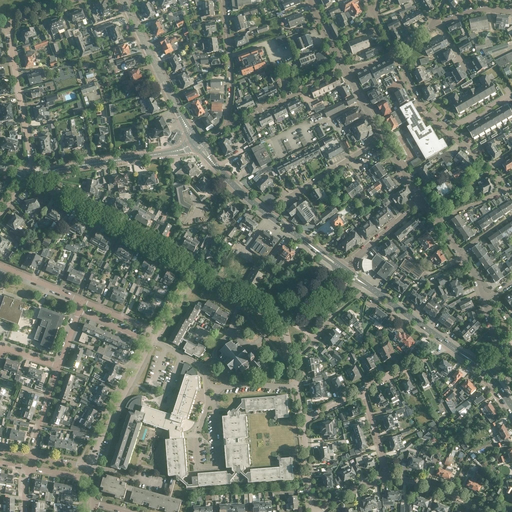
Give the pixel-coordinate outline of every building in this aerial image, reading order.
[(159,0),(162,7),(163,10),(166,9),(165,6),(169,5),(167,0),(159,0)] [(239,8),(243,7),(243,6),(265,4),(264,0),(231,0),(233,11),(238,10),(239,10),(239,8)] [(282,4),(285,10),(300,4),(298,0),(285,0),(283,1),(283,0),(277,0),(279,5),(282,4)] [(349,10),(357,5),(360,3),(358,0),(348,0),(347,1),(346,0),(337,0),(340,5),(344,13),(349,10)] [(420,0),(428,12),(434,8),(429,0),(420,0)] [(103,1),(92,6),(93,9),(94,9),(94,10),(96,9),(96,8),(96,7),(98,6),(100,10),(107,6),(105,1),(103,2),(103,1)] [(152,8),(151,5),(153,5),(155,4),(153,1),(151,2),(150,3),(150,2),(142,6),(143,9),(143,10),(144,11),(145,12),(152,8)] [(349,10),(350,12),(351,11),(354,17),(361,12),(361,11),(362,11),(362,10),(361,8),(360,7),(359,8),(357,5),(349,10)] [(96,15),(101,13),(102,16),(111,12),(108,6),(107,6),(100,10),(95,12),(96,15)] [(328,11),(331,17),(340,13),(337,7),(328,11)] [(160,12),(159,9),(154,12),(152,8),(145,12),(145,13),(145,14),(145,15),(146,15),(148,18),(156,14),(157,13),(157,14),(160,12)] [(243,13),(245,17),(251,14),(252,16),(258,13),(256,8),(243,13)] [(85,27),(83,24),(82,21),(86,19),(82,10),(81,10),(79,11),(78,12),(76,13),(81,25),(81,26),(82,28),(85,27)] [(418,20),(424,17),(420,10),(414,13),(418,20)] [(173,17),(178,18),(181,19),(185,20),(182,11),(172,14),(173,17)] [(73,22),(76,20),(76,21),(78,21),(78,22),(77,22),(78,26),(81,25),(76,13),(75,13),(74,13),(73,13),(71,13),(71,14),(70,14),(73,22)] [(290,28),(297,25),(299,25),(300,27),(307,25),(306,23),(305,23),(301,13),(283,20),(285,26),(289,24),(290,28)] [(348,21),(344,13),(336,17),(340,25),(341,24),(343,28),(348,25),(346,22),(348,21)] [(408,17),(411,24),(418,20),(414,13),(408,17)] [(394,22),(387,25),(390,32),(390,31),(390,32),(390,33),(391,34),(392,34),(392,35),(397,32),(397,31),(398,31),(396,28),(401,26),(398,20),(397,20),(394,14),(390,16),(391,18),(394,22)] [(408,17),(404,19),(401,15),(399,17),(401,21),(405,28),(411,24),(408,17)] [(505,24),(511,25),(511,18),(511,17),(511,16),(509,16),(508,16),(503,16),(501,30),(504,30),(504,27),(505,27),(505,24)] [(247,22),(246,20),(245,20),(244,17),(234,19),(235,26),(244,23),(247,22)] [(469,21),(471,32),(489,28),(486,17),(469,21)] [(64,26),(64,25),(64,23),(62,23),(61,18),(58,19),(57,19),(55,19),(55,20),(54,20),(58,31),(65,29),(64,26)] [(164,20),(162,18),(151,24),(152,26),(153,28),(154,29),(163,25),(161,21),(164,20)] [(178,18),(174,20),(176,23),(178,28),(185,25),(183,20),(182,20),(181,19),(178,18)] [(59,32),(58,31),(54,20),(54,21),(53,20),(51,21),(51,22),(48,23),(53,35),(56,34),(56,33),(59,32)] [(458,20),(447,26),(450,32),(458,29),(461,35),(465,33),(458,20)] [(205,24),(202,25),(202,29),(206,28),(207,33),(207,37),(212,36),(211,32),(212,32),(213,32),(214,32),(215,31),(216,31),(215,22),(205,24)] [(250,27),(249,22),(247,22),(244,23),(235,26),(237,32),(246,29),(245,29),(248,28),(250,27)] [(103,25),(97,27),(99,31),(105,29),(106,34),(108,37),(120,33),(120,32),(120,31),(120,30),(119,29),(118,27),(111,29),(110,27),(112,26),(111,24),(104,26),(103,25)] [(167,27),(165,29),(163,25),(154,29),(154,30),(155,31),(155,32),(156,33),(155,33),(157,35),(168,30),(167,27)] [(329,27),(332,32),(335,39),(339,37),(333,25),(329,27)] [(37,39),(33,28),(28,30),(30,37),(32,36),(34,40),(37,39)] [(27,38),(30,37),(28,30),(22,32),(23,36),(22,36),(26,44),(27,44),(28,47),(33,45),(32,42),(30,43),(29,43),(27,38)] [(82,57),(95,53),(100,51),(99,46),(90,49),(85,48),(82,38),(81,38),(78,30),(72,32),(82,57)] [(399,42),(401,40),(397,32),(392,35),(394,39),(396,42),(397,42),(399,41),(399,42)] [(473,45),(478,42),(474,32),(469,35),(473,45)] [(485,43),(475,44),(475,50),(476,49),(486,48),(492,47),(489,32),(483,33),(485,43)] [(113,36),(110,37),(113,43),(123,39),(122,36),(122,35),(121,34),(120,33),(113,36)] [(303,38),(307,48),(313,46),(312,42),(311,39),(309,35),(303,38)] [(237,46),(237,47),(245,44),(246,46),(251,45),(247,36),(235,41),(236,44),(235,44),(236,46),(237,46)] [(348,43),(353,54),(360,51),(366,48),(370,46),(366,36),(348,43)] [(444,36),(431,42),(422,47),(428,57),(449,45),(444,36)] [(167,38),(160,42),(162,46),(163,48),(170,45),(174,42),(177,41),(176,40),(175,37),(169,40),(168,38),(167,38)] [(305,49),(307,48),(303,38),(301,38),(296,41),(298,46),(299,45),(301,50),(305,49)] [(48,40),(34,45),(35,49),(41,47),(42,48),(49,45),(48,40)] [(461,53),(471,47),(468,41),(461,45),(457,47),(461,53)] [(51,46),(54,54),(59,52),(57,44),(51,46)] [(127,45),(126,46),(126,45),(113,49),(114,54),(128,50),(128,49),(128,48),(128,47),(127,46),(127,45)] [(163,48),(164,50),(166,54),(173,51),(170,45),(163,48)] [(367,59),(374,56),(373,52),(382,48),(381,45),(371,49),(371,51),(365,54),(367,59)] [(263,61),(262,61),(260,55),(263,54),(261,48),(250,52),(250,53),(249,53),(248,52),(238,56),(238,58),(237,59),(238,62),(240,62),(240,63),(241,62),(243,68),(240,69),(243,76),(246,75),(253,72),(253,71),(255,70),(255,71),(266,67),(265,66),(267,65),(265,61),(264,62),(263,61)] [(129,51),(129,50),(128,50),(114,54),(116,59),(117,59),(129,55),(129,54),(130,54),(129,53),(130,52),(129,51)] [(442,64),(454,58),(450,51),(441,56),(440,54),(437,56),(438,58),(439,58),(442,64)] [(35,60),(34,52),(28,53),(28,55),(24,56),(25,62),(32,60),(35,60)] [(328,63),(327,59),(328,58),(327,55),(325,56),(324,52),(321,53),(320,52),(315,54),(314,53),(298,60),(300,65),(309,61),(310,64),(313,63),(315,67),(318,66),(319,69),(324,68),(323,65),(328,63)] [(511,52),(494,61),(500,68),(511,61),(511,52)] [(474,67),(491,58),(489,54),(482,58),(481,56),(471,62),(474,67)] [(179,55),(169,59),(170,61),(169,62),(170,62),(170,63),(170,65),(171,65),(171,66),(179,62),(181,61),(180,58),(179,55)] [(196,56),(198,61),(201,61),(201,64),(209,63),(208,61),(211,61),(212,65),(220,64),(219,57),(208,58),(208,55),(196,56)] [(121,60),(116,61),(118,65),(122,63),(123,65),(122,65),(121,67),(122,69),(124,71),(127,70),(127,69),(136,66),(134,59),(127,61),(126,58),(121,60)] [(477,72),(487,67),(486,65),(492,61),(491,58),(474,67),(477,72)] [(395,70),(390,60),(385,63),(390,73),(395,70)] [(183,64),(181,61),(179,62),(171,66),(172,66),(172,67),(172,69),(173,69),(174,70),(175,72),(185,67),(183,64)] [(381,65),(380,65),(385,74),(385,75),(390,73),(385,63),(381,65)] [(385,74),(380,65),(376,68),(380,77),(380,76),(385,74)] [(429,73),(432,71),(433,71),(432,68),(426,71),(425,69),(423,68),(421,69),(420,67),(415,69),(416,72),(414,73),(414,74),(414,76),(415,76),(416,78),(429,73)] [(380,77),(376,68),(371,70),(372,74),(376,80),(381,78),(380,76),(380,77)] [(464,73),(461,68),(451,73),(452,75),(446,79),(447,82),(464,73)] [(36,74),(28,76),(30,85),(42,81),(40,76),(42,76),(42,77),(45,76),(43,69),(35,71),(36,74)] [(131,79),(132,79),(134,79),(135,82),(137,81),(136,79),(142,78),(141,77),(142,76),(142,74),(141,74),(140,73),(139,69),(128,72),(129,74),(126,74),(127,77),(130,76),(131,79)] [(366,81),(367,81),(371,79),(375,86),(378,84),(376,80),(372,74),(370,75),(367,70),(362,72),(366,81)] [(432,71),(429,73),(416,78),(417,81),(418,83),(419,83),(419,84),(426,80),(425,77),(433,74),(432,71)] [(190,78),(188,75),(189,75),(188,72),(178,77),(178,79),(178,80),(178,81),(179,82),(180,82),(180,83),(190,78)] [(357,75),(362,85),(367,82),(367,81),(366,81),(362,72),(357,75)] [(467,78),(464,73),(447,82),(449,85),(456,81),(457,83),(467,78)] [(479,79),(483,86),(475,91),(474,89),(467,93),(468,95),(459,100),(456,94),(449,98),(452,103),(450,104),(451,105),(453,108),(454,107),(458,114),(496,92),(491,82),(490,82),(486,75),(479,79)] [(329,81),(333,89),(341,85),(344,83),(341,76),(339,77),(329,81)] [(192,81),(191,81),(190,78),(180,83),(180,84),(181,86),(182,86),(182,87),(183,89),(194,84),(192,81)] [(495,87),(505,84),(503,78),(493,82),(495,87)] [(128,80),(122,83),(122,85),(124,85),(128,84),(129,86),(126,87),(127,91),(130,90),(131,90),(132,90),(134,90),(134,89),(135,88),(134,85),(138,83),(137,81),(135,82),(134,79),(132,79),(131,79),(131,80),(128,81),(128,80)] [(210,80),(207,80),(207,91),(211,91),(211,89),(210,89),(210,88),(221,88),(221,80),(210,80)] [(327,92),(333,89),(329,81),(323,84),(327,92)] [(94,83),(80,87),(82,95),(96,90),(99,89),(97,82),(94,83)] [(195,90),(191,92),(185,95),(186,97),(187,100),(188,100),(189,101),(200,96),(198,92),(197,90),(203,87),(203,82),(198,85),(193,87),(195,90)] [(314,98),(327,92),(323,84),(310,90),(314,98)] [(372,87),(374,90),(367,94),(370,99),(380,93),(378,88),(379,87),(379,86),(378,84),(375,86),(372,87)] [(278,94),(274,87),(273,85),(268,87),(272,97),(278,94)] [(429,86),(422,89),(422,90),(422,91),(422,92),(423,93),(425,95),(437,89),(440,87),(439,85),(436,86),(430,89),(429,86)] [(333,93),(334,94),(335,96),(331,98),(332,101),(335,99),(335,98),(339,96),(340,97),(342,96),(343,99),(351,96),(348,90),(349,90),(347,86),(333,93)] [(445,94),(451,91),(449,86),(442,90),(445,94)] [(263,89),(264,92),(267,99),(272,97),(268,87),(263,89)] [(43,92),(43,89),(35,90),(35,91),(31,92),(31,94),(31,97),(32,97),(32,98),(41,97),(40,93),(43,92)] [(433,94),(439,91),(437,89),(425,95),(426,98),(426,99),(426,100),(427,100),(428,101),(435,97),(433,94)] [(260,103),(267,99),(264,92),(263,92),(262,90),(255,93),(260,103)] [(393,95),(396,100),(407,95),(404,90),(393,95)] [(380,93),(370,99),(373,104),(378,101),(380,104),(386,101),(384,98),(383,98),(380,93)] [(214,100),(214,102),(224,103),(224,99),(220,99),(220,98),(221,96),(220,96),(221,95),(211,94),(210,100),(214,100)] [(250,96),(249,96),(248,96),(248,95),(245,97),(245,98),(244,98),(245,101),(248,108),(254,105),(250,96)] [(407,96),(407,95),(396,100),(399,106),(397,107),(398,109),(399,109),(404,106),(403,104),(409,100),(409,99),(408,95),(407,96)] [(144,109),(145,109),(152,105),(151,103),(155,101),(154,101),(153,99),(153,97),(152,97),(152,96),(140,102),(143,107),(144,109)] [(345,108),(356,103),(353,96),(342,101),(345,108)] [(300,111),(299,109),(302,107),(298,99),(292,102),(297,112),(300,111)] [(145,109),(144,109),(146,112),(148,110),(148,109),(149,108),(152,114),(159,111),(159,110),(158,108),(157,108),(157,106),(157,105),(157,104),(156,102),(155,101),(151,103),(152,105),(145,109)] [(198,101),(191,105),(193,107),(192,107),(193,108),(193,109),(193,110),(194,110),(195,111),(202,107),(199,103),(201,102),(200,101),(198,102),(198,101)] [(325,115),(327,118),(345,109),(345,108),(342,101),(323,111),(325,115)] [(380,111),(381,111),(389,106),(388,106),(386,101),(380,104),(377,105),(380,111)] [(48,103),(45,104),(45,105),(44,105),(44,106),(43,106),(42,106),(39,106),(39,107),(34,108),(35,111),(34,111),(35,113),(35,114),(49,112),(48,108),(48,106),(50,106),(49,102),(48,103)] [(291,113),(293,111),(295,114),(297,112),(292,102),(287,105),(291,113)] [(325,108),(323,104),(320,105),(318,102),(312,105),(316,113),(325,108)] [(409,126),(421,119),(422,119),(416,111),(411,102),(404,106),(399,109),(398,109),(390,114),(390,115),(384,119),(384,120),(384,121),(385,122),(386,123),(387,122),(391,130),(396,128),(397,128),(399,127),(398,126),(399,126),(398,126),(406,121),(409,126)] [(212,108),(212,111),(222,112),(222,103),(212,103),(212,108)] [(314,110),(310,103),(305,105),(308,113),(314,110)] [(10,112),(10,111),(11,110),(10,108),(9,104),(2,106),(1,105),(0,105),(0,109),(0,110),(1,113),(10,112)] [(390,104),(388,106),(389,106),(381,111),(382,113),(383,116),(384,115),(384,116),(391,112),(389,109),(391,108),(392,107),(390,104)] [(284,116),(288,114),(284,106),(278,109),(282,117),(283,119),(285,118),(284,116)] [(502,109),(507,118),(511,115),(511,113),(507,106),(502,109)] [(202,107),(195,111),(195,112),(195,114),(196,114),(197,115),(197,114),(198,117),(204,113),(205,115),(212,111),(212,108),(208,111),(207,109),(205,110),(203,111),(202,107)] [(359,107),(354,110),(355,110),(346,114),(345,114),(336,119),(340,128),(343,127),(342,123),(343,122),(345,126),(354,121),(355,122),(356,120),(360,118),(360,117),(364,115),(361,111),(359,107)] [(276,120),(282,117),(278,109),(272,112),(276,120)] [(496,112),(501,122),(507,118),(502,109),(496,112)] [(205,119),(201,122),(205,129),(212,125),(210,122),(213,120),(217,118),(216,117),(217,116),(215,113),(214,114),(212,111),(205,115),(203,116),(205,119)] [(5,121),(9,120),(9,121),(12,120),(12,119),(11,115),(12,115),(11,113),(10,112),(1,113),(2,117),(0,118),(1,119),(0,119),(0,122),(5,121)] [(50,115),(49,112),(35,114),(35,115),(35,116),(35,118),(36,118),(37,121),(42,120),(42,121),(45,120),(45,119),(46,119),(46,120),(47,120),(48,121),(51,120),(50,115)] [(501,122),(496,112),(490,116),(495,125),(501,122)] [(147,113),(139,117),(142,123),(150,119),(147,113)] [(267,124),(270,123),(273,121),(270,113),(264,116),(267,124)] [(264,116),(258,119),(262,127),(267,124),(264,116)] [(490,116),(484,119),(490,128),(495,125),(490,116)] [(160,126),(158,123),(164,121),(164,120),(163,118),(162,118),(162,117),(153,121),(156,127),(160,126)] [(428,159),(438,153),(447,148),(443,140),(439,142),(430,126),(426,129),(422,121),(421,119),(409,126),(407,127),(413,138),(409,140),(411,142),(414,140),(426,160),(428,159)] [(484,132),(490,128),(484,119),(479,122),(484,132)] [(164,120),(164,121),(158,123),(160,126),(161,128),(167,126),(164,120)] [(366,120),(355,125),(351,127),(352,129),(350,130),(350,129),(348,131),(349,132),(345,134),(348,139),(351,137),(354,143),(358,141),(366,137),(367,138),(372,136),(372,134),(373,133),(366,120)] [(479,122),(473,126),(478,135),(484,132),(479,122)] [(245,135),(249,133),(247,128),(250,126),(249,123),(241,127),(245,135)] [(134,131),(137,131),(137,126),(132,126),(132,128),(120,130),(121,134),(123,134),(124,139),(123,139),(122,139),(122,140),(122,141),(123,141),(123,142),(124,142),(125,142),(126,142),(126,143),(128,142),(129,142),(129,141),(131,141),(131,139),(132,139),(131,135),(132,135),(132,131),(134,131)] [(159,133),(160,138),(168,137),(169,137),(169,136),(170,136),(170,135),(170,134),(170,133),(167,126),(161,128),(160,126),(156,127),(157,129),(159,132),(159,133)] [(320,126),(316,129),(320,138),(325,136),(320,126)] [(472,138),(478,135),(473,126),(467,129),(472,138)] [(80,138),(76,138),(76,137),(74,137),(74,135),(75,135),(74,128),(71,128),(72,132),(74,149),(82,148),(82,147),(83,147),(83,143),(81,143),(80,138)] [(100,129),(101,136),(95,136),(97,145),(97,146),(101,146),(101,145),(105,144),(104,139),(105,138),(104,135),(104,134),(105,133),(105,134),(108,133),(107,128),(100,129)] [(10,136),(12,135),(8,149),(10,149),(10,150),(15,151),(16,151),(17,150),(17,149),(17,148),(16,147),(17,144),(16,143),(17,143),(17,140),(14,139),(15,138),(14,138),(14,136),(16,136),(15,131),(9,132),(10,136)] [(43,138),(39,139),(41,146),(45,145),(50,144),(50,143),(49,140),(51,139),(50,136),(48,136),(48,132),(41,133),(42,136),(43,138)] [(74,149),(72,132),(66,133),(67,140),(64,140),(65,143),(63,143),(63,147),(67,146),(67,149),(72,148),(73,149),(74,149)] [(247,139),(246,140),(250,148),(252,146),(251,143),(257,140),(256,139),(259,138),(257,135),(255,136),(253,133),(250,135),(251,137),(247,139)] [(10,136),(9,139),(8,138),(7,140),(4,139),(1,147),(1,148),(1,149),(2,149),(2,150),(3,150),(4,150),(4,149),(5,149),(5,148),(6,148),(8,149),(12,135),(10,136)] [(222,150),(229,146),(232,144),(230,141),(233,139),(232,136),(219,143),(220,146),(222,150)] [(320,150),(324,156),(325,160),(328,158),(330,160),(344,152),(337,140),(336,139),(334,141),(331,137),(323,141),(325,145),(319,148),(320,150)] [(45,145),(41,146),(41,150),(41,152),(42,152),(42,154),(43,154),(44,154),(45,154),(46,153),(46,152),(51,151),(50,150),(54,149),(54,150),(58,149),(58,147),(57,142),(54,142),(50,143),(50,144),(45,145)] [(493,144),(486,149),(487,151),(487,152),(488,154),(489,154),(496,149),(497,148),(496,147),(495,147),(494,146),(496,145),(495,143),(493,144)] [(252,150),(253,152),(261,167),(272,162),(263,144),(252,150)] [(229,146),(222,150),(224,154),(226,156),(239,149),(237,146),(234,148),(234,149),(232,150),(229,146)] [(320,158),(324,156),(320,150),(317,152),(316,148),(303,155),(306,162),(319,155),(320,158)] [(496,149),(489,154),(493,160),(500,155),(502,153),(500,151),(499,153),(498,152),(499,151),(498,150),(497,150),(496,149)] [(446,165),(449,162),(453,158),(446,152),(440,156),(446,165)] [(460,162),(461,163),(467,157),(461,152),(453,160),(458,164),(460,162)] [(296,153),(294,154),(296,158),(300,165),(306,162),(303,155),(298,157),(296,153)] [(438,153),(428,159),(429,162),(437,157),(439,160),(441,158),(438,153)] [(290,156),(293,160),(290,162),(293,168),(300,165),(296,158),(294,154),(290,156)] [(243,157),(236,161),(240,168),(247,164),(249,163),(248,160),(246,160),(245,158),(244,158),(244,159),(243,157)] [(473,163),(467,157),(461,163),(462,164),(460,166),(465,171),(473,163)] [(511,158),(502,164),(504,168),(511,163),(511,158)] [(252,174),(259,171),(254,162),(247,166),(252,174)] [(283,165),(286,172),(293,168),(290,162),(283,165)] [(420,175),(421,176),(428,171),(426,169),(432,165),(430,162),(418,171),(419,173),(419,174),(420,175)] [(191,164),(189,163),(184,167),(184,168),(183,169),(183,168),(176,174),(179,179),(185,174),(188,177),(195,175),(197,177),(200,174),(193,165),(193,164),(191,164)] [(371,169),(369,171),(373,176),(383,169),(382,167),(379,164),(371,169)] [(271,165),(269,166),(263,169),(258,172),(260,175),(265,173),(267,172),(268,173),(274,171),(271,165)] [(280,175),(286,172),(283,165),(276,168),(280,175)] [(445,169),(438,173),(441,177),(445,174),(448,173),(450,171),(447,167),(445,169)] [(384,171),(383,169),(373,176),(376,182),(379,180),(387,174),(384,171)] [(428,171),(421,176),(421,177),(422,178),(423,179),(422,180),(425,185),(431,181),(432,183),(434,181),(433,179),(432,177),(436,174),(434,171),(430,174),(428,171)] [(449,180),(435,189),(438,192),(437,193),(439,195),(442,198),(453,191),(455,189),(450,183),(455,179),(453,175),(450,171),(448,173),(445,174),(449,180)] [(458,171),(453,175),(455,179),(456,180),(462,177),(458,171)] [(143,190),(147,189),(147,187),(151,186),(151,185),(156,184),(158,184),(158,179),(155,179),(154,174),(153,174),(153,173),(150,173),(150,174),(148,175),(143,176),(145,186),(142,186),(138,186),(139,192),(143,192),(143,190)] [(382,184),(383,183),(388,191),(390,189),(392,191),(398,187),(389,174),(387,175),(378,182),(381,187),(382,184)] [(462,177),(456,180),(460,185),(470,179),(466,174),(462,177)] [(257,175),(253,179),(256,182),(256,181),(258,183),(256,185),(262,192),(267,187),(261,180),(260,179),(261,179),(261,177),(260,176),(260,175),(259,176),(258,175),(257,175)] [(261,180),(267,187),(273,182),(267,175),(261,180)] [(110,180),(111,186),(111,185),(114,185),(118,185),(119,189),(122,189),(121,184),(120,176),(117,177),(116,176),(114,176),(114,177),(113,177),(113,180),(110,180)] [(489,191),(489,192),(491,192),(494,190),(495,189),(493,185),(489,177),(484,180),(486,184),(479,188),(482,195),(489,191)] [(208,188),(209,188),(210,187),(210,186),(211,186),(204,178),(199,182),(199,183),(196,186),(202,193),(204,191),(204,192),(208,188)] [(87,187),(97,188),(98,186),(99,182),(96,181),(96,182),(94,181),(94,180),(89,180),(87,187)] [(173,187),(176,207),(188,213),(192,206),(184,202),(182,192),(189,189),(186,184),(192,182),(190,180),(173,187)] [(359,196),(364,192),(356,182),(351,186),(359,196)] [(381,187),(378,182),(373,186),(377,192),(380,189),(381,187)] [(351,186),(346,190),(353,200),(359,196),(351,186)] [(367,191),(366,192),(369,196),(371,196),(372,196),(373,197),(378,193),(377,192),(373,186),(367,191)] [(406,187),(393,197),(391,198),(393,201),(403,194),(405,197),(408,197),(408,196),(408,195),(410,193),(406,187)] [(321,193),(319,190),(317,192),(316,191),(312,193),(310,195),(312,198),(315,197),(317,201),(322,197),(323,198),(327,196),(324,191),(321,193)] [(125,194),(126,196),(125,197),(126,197),(124,200),(124,199),(118,210),(120,211),(120,212),(122,213),(123,213),(124,213),(125,210),(127,211),(129,207),(125,204),(126,201),(128,199),(130,198),(130,193),(125,194)] [(125,197),(126,196),(125,194),(119,195),(120,198),(121,198),(121,199),(122,199),(121,200),(120,200),(119,201),(116,199),(112,206),(112,207),(114,208),(115,208),(118,210),(124,199),(124,200),(126,197),(125,197)] [(400,209),(402,208),(403,206),(402,204),(407,200),(407,199),(408,199),(408,197),(405,197),(403,194),(393,201),(398,209),(400,209)] [(510,211),(511,209),(511,205),(509,202),(505,197),(504,198),(505,201),(503,202),(509,212),(510,211)] [(509,212),(503,202),(500,198),(497,200),(500,204),(499,205),(501,208),(500,208),(504,215),(508,212),(509,212)] [(31,201),(34,211),(37,210),(36,209),(40,208),(39,204),(40,203),(40,200),(39,199),(38,200),(37,199),(36,199),(34,199),(34,200),(31,201)] [(134,219),(141,223),(145,215),(146,212),(138,207),(141,201),(138,200),(133,209),(139,212),(137,216),(136,216),(134,219)] [(294,218),(298,222),(300,219),(305,226),(310,222),(310,221),(313,219),(315,222),(314,223),(316,226),(319,223),(321,226),(324,223),(307,201),(304,203),(302,200),(301,201),(300,201),(297,203),(298,204),(297,204),(296,204),(295,204),(291,207),(292,207),(291,208),(287,212),(291,217),(294,215),(295,216),(294,218)] [(498,219),(499,218),(503,216),(498,209),(497,210),(496,207),(497,206),(493,200),(491,202),(495,208),(492,210),(498,219)] [(34,211),(31,201),(29,201),(28,201),(26,201),(26,202),(25,202),(25,203),(24,203),(24,204),(25,207),(26,207),(28,211),(31,210),(32,213),(35,212),(34,211)] [(341,210),(347,206),(349,204),(346,201),(341,205),(340,204),(337,206),(341,210)] [(353,202),(349,204),(347,206),(351,211),(357,207),(353,202)] [(330,210),(320,218),(323,222),(338,211),(333,205),(329,208),(330,210)] [(482,207),(483,209),(484,210),(488,216),(489,216),(493,222),(497,220),(498,219),(492,210),(489,212),(485,205),(482,207)] [(235,209),(233,208),(231,206),(225,212),(223,210),(221,213),(217,217),(224,223),(229,216),(233,219),(238,212),(238,211),(236,209),(235,209)] [(52,208),(46,219),(48,220),(51,222),(51,221),(52,220),(53,219),(57,211),(58,210),(57,210),(57,209),(55,208),(54,209),(54,208),(54,209),(52,208)] [(157,221),(163,209),(160,208),(154,220),(157,221)] [(393,217),(386,208),(382,212),(388,219),(390,218),(391,219),(393,217)] [(484,215),(481,217),(487,226),(488,226),(488,225),(492,223),(487,216),(488,216),(484,210),(481,212),(484,215)] [(52,220),(51,221),(57,224),(58,222),(60,218),(61,219),(62,218),(63,216),(63,215),(62,214),(63,214),(62,214),(62,213),(60,212),(59,212),(57,211),(53,219),(52,220)] [(387,222),(386,221),(388,219),(382,212),(378,215),(384,223),(387,222)] [(341,214),(331,222),(335,228),(336,227),(338,229),(343,225),(346,223),(341,218),(343,217),(341,214)] [(25,219),(22,216),(20,218),(15,215),(13,217),(12,217),(11,219),(12,220),(19,225),(20,226),(25,219)] [(151,218),(145,215),(141,223),(147,226),(149,223),(148,222),(151,218)] [(382,225),(384,223),(378,215),(373,219),(380,226),(382,225)] [(454,224),(455,225),(464,219),(461,215),(459,217),(458,216),(452,220),(454,224)] [(157,223),(163,226),(159,233),(166,237),(172,226),(165,223),(162,221),(164,218),(161,216),(159,220),(157,223)] [(244,226),(247,228),(252,221),(251,221),(251,220),(250,219),(249,219),(248,219),(246,217),(244,221),(242,220),(237,227),(240,230),(242,227),(241,226),(243,225),(244,225),(244,226)] [(481,217),(475,221),(477,224),(478,223),(482,229),(486,227),(487,226),(481,217)] [(414,230),(416,228),(415,228),(418,225),(418,224),(421,228),(423,226),(418,219),(415,221),(413,219),(408,223),(414,230)] [(464,219),(455,225),(455,226),(456,226),(458,230),(464,226),(464,224),(466,223),(466,221),(466,220),(464,219)] [(19,225),(12,220),(11,221),(10,221),(9,222),(10,223),(8,225),(16,231),(18,229),(17,228),(19,225)] [(73,230),(76,231),(81,223),(80,223),(80,222),(79,221),(78,222),(75,220),(70,229),(73,231),(73,230)] [(253,222),(252,221),(247,228),(250,231),(250,230),(252,232),(257,226),(255,224),(255,223),(253,222)] [(375,230),(369,222),(365,226),(372,234),(374,232),(373,231),(375,230)] [(81,223),(76,231),(79,233),(78,234),(81,235),(86,226),(84,225),(83,224),(82,223),(81,223)] [(408,223),(404,227),(408,233),(411,231),(412,231),(413,233),(415,231),(414,230),(408,223)] [(369,235),(369,236),(372,234),(365,226),(361,229),(367,237),(369,235)] [(462,235),(461,235),(462,236),(471,230),(469,226),(466,228),(465,227),(459,231),(462,235)] [(233,227),(227,235),(231,238),(235,234),(233,233),(236,229),(233,227)] [(404,237),(406,236),(406,235),(408,233),(404,227),(399,231),(404,237)] [(505,237),(506,239),(510,237),(504,228),(503,229),(499,231),(504,238),(505,237)] [(251,250),(264,260),(278,241),(278,240),(275,238),(273,237),(272,237),(270,235),(268,234),(263,230),(250,248),(251,250)] [(353,230),(350,231),(353,235),(350,237),(356,244),(356,245),(362,241),(353,230)] [(463,237),(466,241),(475,234),(474,231),(473,232),(471,230),(462,236),(463,237)] [(399,231),(394,235),(399,241),(402,238),(402,239),(404,237),(399,231)] [(494,234),(493,235),(499,244),(503,242),(501,239),(502,239),(498,232),(494,235),(494,234)] [(90,241),(92,242),(92,243),(98,246),(104,236),(103,235),(102,235),(101,235),(98,233),(96,236),(94,235),(90,241)] [(432,240),(427,233),(417,240),(425,251),(431,247),(432,249),(436,247),(434,245),(435,244),(432,240)] [(203,240),(199,247),(202,248),(206,242),(210,236),(205,234),(202,240),(203,240)] [(342,237),(342,238),(340,235),(335,239),(337,242),(341,239),(343,241),(344,242),(339,247),(341,250),(342,249),(343,249),(346,252),(351,248),(342,237)] [(499,244),(493,235),(492,236),(488,239),(498,252),(500,250),(497,247),(500,245),(499,244)] [(110,240),(104,236),(98,246),(107,251),(110,245),(108,244),(110,240)] [(351,248),(353,246),(354,246),(356,244),(350,237),(347,240),(346,239),(346,238),(344,236),(342,237),(351,248)] [(0,244),(6,248),(7,249),(12,242),(8,239),(6,241),(1,237),(0,238),(0,244)] [(26,249),(30,242),(26,239),(22,246),(26,249)] [(188,249),(192,242),(187,239),(182,246),(188,249)] [(192,242),(188,249),(193,253),(194,253),(195,253),(197,249),(196,248),(198,245),(199,242),(193,239),(192,242)] [(384,245),(395,258),(398,256),(397,255),(394,252),(394,250),(396,249),(395,248),(396,247),(390,241),(390,242),(388,242),(384,245)] [(0,252),(3,254),(5,251),(9,254),(10,252),(7,250),(7,249),(6,248),(0,244),(0,252)] [(474,253),(475,255),(484,248),(482,244),(479,246),(478,245),(472,250),(474,253)] [(395,258),(384,245),(380,249),(380,250),(379,250),(385,257),(388,254),(393,260),(395,258)] [(118,248),(114,254),(118,257),(118,258),(120,259),(121,259),(122,259),(124,256),(123,256),(127,249),(121,246),(119,249),(118,248)] [(278,258),(281,260),(288,250),(286,248),(286,247),(285,246),(284,246),(283,246),(280,251),(279,250),(276,254),(279,256),(278,258)] [(49,251),(51,248),(45,249),(44,252),(43,251),(41,256),(46,258),(49,251)] [(484,248),(475,255),(476,256),(478,259),(485,254),(488,253),(484,248)] [(124,256),(122,259),(127,262),(129,259),(130,260),(134,253),(127,249),(123,256),(124,256)] [(212,250),(210,253),(207,251),(205,254),(206,254),(204,258),(204,259),(206,260),(206,259),(210,261),(213,254),(215,251),(212,250)] [(281,260),(283,262),(285,260),(286,260),(289,260),(289,259),(290,260),(291,259),(292,259),(293,258),(292,257),(295,254),(294,253),(294,251),(291,250),(290,250),(290,251),(288,250),(281,260)] [(435,260),(439,266),(446,261),(443,257),(442,255),(439,251),(433,256),(432,256),(430,258),(432,262),(435,260)] [(37,265),(39,261),(39,260),(40,257),(33,254),(31,257),(29,262),(28,265),(35,268),(37,265)] [(486,262),(494,256),(493,254),(490,256),(491,257),(489,258),(487,255),(479,260),(482,264),(482,265),(486,262)] [(392,276),(396,270),(380,257),(377,255),(371,262),(372,262),(371,264),(371,267),(372,268),(371,269),(378,274),(377,274),(385,280),(387,278),(389,280),(391,277),(392,276)] [(505,256),(503,258),(505,260),(506,259),(509,263),(507,265),(511,272),(511,271),(511,262),(511,261),(509,258),(507,255),(505,256)] [(494,256),(486,262),(482,265),(483,266),(486,270),(493,265),(490,261),(492,259),(493,260),(496,259),(494,256)] [(410,272),(414,266),(410,263),(405,259),(401,265),(404,267),(402,269),(405,271),(409,274),(410,273),(410,272)] [(142,267),(140,270),(143,272),(141,275),(144,276),(146,272),(146,271),(151,263),(149,262),(149,263),(145,260),(145,261),(144,261),(143,264),(142,267)] [(46,271),(52,274),(56,264),(50,261),(48,264),(49,264),(46,271)] [(56,264),(52,274),(58,276),(61,270),(63,271),(65,267),(64,265),(57,262),(56,264)] [(499,272),(502,270),(507,267),(504,262),(501,264),(503,266),(498,270),(495,265),(487,271),(489,275),(489,274),(491,277),(499,272)] [(144,276),(143,278),(145,279),(146,277),(146,278),(148,275),(151,276),(155,270),(155,271),(157,268),(156,268),(156,267),(153,265),(153,264),(151,263),(146,271),(146,272),(144,276)] [(424,271),(419,268),(415,265),(414,266),(410,272),(414,275),(416,277),(417,275),(420,277),(424,271)] [(73,283),(78,273),(78,272),(73,269),(73,270),(71,269),(71,267),(68,266),(66,271),(69,273),(70,273),(67,280),(73,283)] [(507,268),(507,267),(502,270),(504,272),(501,274),(499,272),(491,277),(492,278),(491,279),(492,280),(492,281),(493,281),(494,283),(495,283),(496,283),(499,281),(499,282),(500,282),(499,281),(511,273),(507,268)] [(250,281),(249,283),(255,286),(262,274),(256,270),(252,276),(251,276),(249,280),(250,281)] [(174,278),(175,276),(167,272),(164,278),(163,277),(160,282),(165,284),(169,286),(171,282),(172,281),(173,281),(175,278),(174,278)] [(78,273),(73,283),(79,285),(82,278),(84,275),(78,273)] [(87,280),(86,282),(89,283),(90,283),(91,284),(89,289),(95,292),(99,284),(95,282),(96,281),(96,280),(92,278),(93,275),(92,275),(90,274),(87,280)] [(395,290),(396,290),(397,290),(402,283),(399,281),(402,277),(399,275),(397,277),(398,278),(396,279),(394,281),(394,282),(392,286),(394,287),(393,288),(394,288),(394,289),(395,290)] [(440,286),(441,286),(448,282),(445,276),(437,280),(440,286)] [(452,290),(460,286),(461,285),(460,283),(459,283),(458,282),(457,280),(449,284),(452,290)] [(408,281),(405,286),(402,283),(397,290),(397,291),(399,292),(400,292),(400,293),(400,292),(402,293),(405,290),(406,290),(408,287),(407,287),(408,286),(409,286),(410,283),(408,281)] [(102,285),(99,284),(95,292),(101,295),(105,287),(106,288),(109,289),(112,283),(109,282),(107,286),(105,286),(105,285),(102,284),(102,285)] [(440,286),(432,290),(439,297),(441,296),(445,294),(443,291),(441,286),(440,286)] [(452,290),(456,297),(464,293),(462,290),(463,289),(462,287),(461,287),(460,286),(452,290)] [(117,302),(120,295),(121,292),(122,289),(119,287),(118,289),(114,287),(112,292),(114,292),(111,299),(111,300),(114,301),(114,300),(117,302)] [(133,294),(138,296),(139,293),(142,294),(144,288),(142,287),(141,289),(137,287),(133,294)] [(412,302),(413,302),(418,295),(415,293),(418,289),(416,287),(414,290),(413,291),(411,294),(408,298),(410,299),(410,300),(411,300),(411,301),(412,302)] [(120,295),(117,302),(119,303),(119,304),(122,305),(122,304),(123,304),(126,297),(127,294),(124,292),(125,290),(122,289),(121,292),(120,295)] [(425,294),(422,298),(418,295),(413,302),(414,303),(414,304),(415,305),(416,304),(417,305),(417,304),(419,306),(422,302),(423,302),(424,300),(424,299),(425,298),(427,295),(425,294)] [(4,296),(0,306),(0,319),(18,325),(25,303),(4,296)] [(469,298),(461,303),(459,304),(462,311),(473,305),(469,298)] [(145,304),(142,303),(140,307),(139,306),(137,309),(139,310),(139,311),(144,313),(149,302),(150,300),(148,299),(147,301),(146,301),(145,304)] [(431,300),(424,310),(426,312),(428,314),(429,313),(429,314),(436,304),(431,300)] [(203,310),(206,312),(205,314),(207,315),(212,306),(210,305),(211,303),(207,301),(203,310)] [(144,313),(151,316),(155,308),(154,308),(156,305),(149,302),(144,313)] [(436,304),(429,314),(432,316),(434,318),(442,308),(439,306),(436,304)] [(367,314),(364,317),(368,320),(370,317),(375,321),(381,312),(379,311),(379,310),(377,308),(376,309),(376,308),(373,311),(372,311),(373,310),(371,308),(371,309),(366,305),(365,312),(367,314)] [(211,314),(214,316),(218,310),(219,308),(215,306),(215,307),(212,306),(207,315),(210,316),(211,314)] [(198,312),(194,310),(190,307),(188,311),(189,312),(188,314),(197,319),(198,317),(196,316),(198,312)] [(64,317),(42,309),(39,318),(41,319),(34,340),(43,343),(42,345),(51,349),(60,323),(64,317)] [(443,315),(438,321),(441,323),(440,323),(443,325),(443,324),(444,325),(448,319),(450,316),(448,314),(445,312),(446,311),(444,309),(441,313),(443,315)] [(218,310),(214,316),(213,318),(217,320),(216,322),(218,323),(223,314),(221,313),(221,312),(218,310)] [(357,322),(358,322),(351,315),(349,312),(346,315),(344,315),(343,316),(343,317),(342,318),(349,326),(352,324),(363,337),(363,330),(362,329),(362,323),(359,323),(358,324),(357,322)] [(381,312),(375,321),(380,325),(383,328),(384,327),(387,329),(393,325),(390,323),(386,320),(384,319),(387,316),(386,316),(386,315),(385,314),(383,314),(381,312)] [(476,331),(480,326),(475,321),(476,320),(474,312),(467,314),(468,317),(470,317),(471,319),(472,322),(470,325),(476,331)] [(185,316),(184,319),(190,323),(192,324),(194,320),(196,321),(197,319),(188,314),(187,316),(185,316)] [(223,314),(218,323),(220,325),(221,323),(225,325),(230,316),(226,314),(225,315),(223,314)] [(444,325),(446,327),(447,327),(449,329),(456,320),(450,316),(448,319),(444,325)] [(190,323),(184,319),(182,318),(180,322),(181,322),(180,324),(189,330),(190,327),(188,326),(190,323)] [(97,329),(86,324),(82,331),(83,332),(79,341),(84,344),(85,341),(87,342),(88,338),(87,338),(88,336),(93,338),(97,329)] [(189,330),(180,324),(178,327),(177,326),(175,330),(184,334),(186,331),(188,332),(189,330)] [(470,336),(476,331),(470,325),(465,330),(470,336)] [(453,332),(460,336),(461,335),(466,340),(470,336),(465,330),(462,332),(460,331),(461,330),(456,327),(453,332)] [(94,342),(96,337),(101,339),(104,332),(100,330),(99,331),(97,329),(93,338),(91,341),(94,342)] [(184,334),(175,330),(173,333),(175,334),(173,336),(183,341),(184,339),(182,338),(184,334)] [(338,338),(341,335),(334,330),(333,331),(332,331),(328,335),(341,345),(343,342),(341,340),(340,341),(339,341),(338,340),(339,339),(338,338)] [(342,334),(348,340),(351,337),(344,331),(342,334)] [(102,355),(103,356),(105,356),(113,337),(110,335),(111,335),(104,332),(101,339),(104,341),(103,344),(106,346),(104,348),(99,346),(98,350),(103,352),(102,355)] [(409,337),(409,336),(408,335),(406,335),(403,333),(402,335),(399,333),(394,338),(399,343),(400,342),(403,345),(409,338),(409,337)] [(341,345),(328,335),(325,339),(326,341),(325,341),(332,347),(334,344),(337,346),(337,345),(340,347),(341,345)] [(183,341),(173,336),(172,338),(171,338),(169,341),(177,346),(179,342),(181,343),(183,341)] [(116,350),(118,346),(121,339),(116,337),(116,338),(113,337),(105,356),(111,359),(113,352),(110,351),(111,348),(116,350)] [(403,345),(409,350),(415,343),(413,341),(412,340),(412,339),(411,338),(410,338),(409,338),(403,345)] [(116,350),(113,356),(118,358),(124,361),(128,351),(129,351),(132,344),(131,344),(129,343),(122,340),(121,340),(121,339),(118,346),(120,348),(119,351),(116,350)] [(219,357),(226,365),(225,365),(225,366),(226,365),(229,368),(228,369),(229,369),(232,372),(232,371),(231,371),(234,368),(236,371),(235,371),(236,372),(239,369),(239,370),(239,369),(242,373),(247,368),(248,369),(249,368),(248,367),(251,365),(252,365),(252,366),(254,368),(254,369),(255,368),(256,371),(262,366),(260,364),(261,363),(260,363),(258,361),(258,360),(257,360),(256,358),(255,359),(252,355),(250,357),(247,354),(248,353),(247,353),(246,353),(244,350),(245,350),(244,349),(243,350),(241,347),(237,342),(234,344),(232,342),(233,342),(232,341),(228,344),(226,342),(228,345),(223,348),(221,346),(221,347),(223,349),(219,352),(219,353),(220,352),(222,354),(219,357)] [(392,351),(393,351),(388,342),(382,345),(384,348),(377,351),(379,354),(384,362),(387,361),(386,360),(390,358),(389,355),(393,353),(392,351)] [(193,355),(193,354),(196,348),(187,343),(183,349),(184,349),(185,347),(186,348),(185,353),(192,356),(193,355)] [(193,354),(193,355),(196,356),(197,354),(200,356),(205,351),(204,350),(206,348),(199,344),(196,348),(193,354)] [(318,352),(323,356),(327,352),(322,348),(318,352)] [(76,349),(74,355),(81,357),(83,351),(76,349)] [(331,357),(327,360),(330,362),(336,360),(339,362),(343,358),(336,352),(332,357),(332,358),(331,357)] [(357,362),(352,352),(348,354),(354,364),(357,362)] [(376,367),(373,363),(378,360),(375,353),(365,358),(366,360),(363,362),(363,363),(362,363),(364,367),(365,367),(368,371),(376,367)] [(81,357),(74,355),(72,361),(79,363),(81,357)] [(319,364),(318,361),(317,357),(310,359),(311,360),(306,360),(306,362),(305,362),(306,365),(307,365),(307,366),(318,365),(319,364)] [(8,369),(11,370),(14,362),(7,360),(4,370),(7,371),(8,369)] [(443,370),(448,364),(447,363),(447,362),(446,361),(445,361),(443,360),(440,364),(439,363),(437,366),(443,370)] [(11,370),(11,371),(14,372),(17,373),(15,379),(19,381),(22,370),(19,369),(20,364),(18,363),(18,362),(15,361),(15,362),(14,362),(11,370)] [(72,361),(70,367),(80,370),(82,364),(79,363),(72,361)] [(111,369),(118,372),(121,367),(114,364),(111,369)] [(448,364),(441,373),(443,374),(444,373),(445,371),(448,374),(453,367),(451,366),(451,365),(449,364),(448,364)] [(136,439),(141,441),(145,429),(139,427),(139,424),(142,425),(142,427),(167,435),(168,435),(168,439),(164,439),(167,476),(175,475),(175,479),(175,480),(175,481),(176,481),(176,482),(177,482),(178,482),(179,482),(179,481),(181,479),(182,480),(185,477),(187,477),(184,439),(183,439),(182,434),(184,434),(183,432),(184,432),(185,432),(186,432),(187,431),(188,431),(189,430),(190,430),(191,429),(192,428),(193,427),(194,425),(195,425),(195,424),(196,423),(197,423),(187,420),(196,395),(195,394),(197,390),(199,390),(198,377),(196,377),(196,376),(196,375),(196,374),(196,373),(195,372),(195,371),(194,371),(194,370),(193,369),(193,368),(192,368),(191,367),(190,366),(189,366),(188,365),(185,376),(186,376),(183,385),(178,384),(176,389),(181,390),(173,415),(169,413),(168,415),(143,407),(141,406),(142,396),(141,396),(140,396),(139,396),(139,397),(138,397),(137,397),(136,398),(135,398),(134,398),(134,399),(133,399),(132,400),(131,400),(130,401),(129,402),(129,403),(128,403),(128,404),(127,405),(127,406),(126,407),(126,408),(131,409),(129,413),(111,467),(118,469),(119,467),(126,470),(136,439)] [(318,365),(307,366),(308,373),(311,372),(313,378),(317,378),(322,377),(321,374),(320,374),(318,365)] [(115,378),(118,372),(111,369),(108,368),(105,366),(104,368),(107,370),(110,372),(108,375),(115,378)] [(345,372),(348,377),(350,376),(353,381),(361,377),(355,367),(345,372)] [(25,369),(23,376),(26,377),(31,379),(31,377),(34,378),(37,370),(31,368),(30,371),(25,369)] [(44,372),(37,370),(34,378),(38,379),(37,381),(40,382),(38,387),(36,386),(34,389),(41,391),(46,376),(43,375),(44,372)] [(434,379),(438,377),(440,374),(438,372),(436,374),(434,371),(431,372),(434,379)] [(452,377),(451,378),(453,381),(451,383),(453,385),(463,375),(460,373),(461,373),(460,372),(459,371),(458,371),(452,377)] [(106,381),(112,384),(115,378),(108,375),(106,373),(103,378),(95,374),(93,378),(104,384),(106,381)] [(420,374),(419,375),(418,376),(421,381),(419,382),(422,387),(424,386),(429,384),(423,373),(422,374),(421,374),(420,374)] [(66,381),(73,383),(75,384),(77,381),(78,380),(79,379),(82,380),(83,376),(75,374),(74,377),(68,375),(66,381)] [(340,391),(340,390),(343,389),(341,386),(342,385),(340,382),(344,380),(342,377),(337,379),(338,380),(336,382),(337,384),(333,386),(337,392),(338,392),(340,391)] [(314,384),(310,385),(313,399),(315,398),(316,400),(320,399),(319,397),(322,397),(322,393),(324,392),(323,388),(321,388),(320,383),(318,383),(318,382),(322,381),(322,378),(312,379),(313,383),(314,383),(314,384)] [(461,386),(459,388),(462,391),(459,393),(461,395),(464,392),(465,392),(472,385),(470,383),(470,382),(469,381),(468,381),(467,380),(461,386)] [(66,381),(64,386),(71,389),(73,389),(74,386),(72,385),(73,383),(66,381)] [(411,391),(413,394),(418,392),(416,388),(414,390),(413,388),(412,385),(411,385),(409,381),(406,382),(405,382),(403,382),(403,383),(403,384),(407,392),(410,390),(411,391)] [(97,390),(97,391),(106,395),(109,389),(108,389),(109,387),(102,383),(101,385),(100,385),(97,390)] [(465,392),(464,392),(468,396),(469,395),(469,396),(476,389),(475,388),(474,387),(473,386),(472,385),(465,392)] [(62,392),(69,395),(71,389),(64,386),(62,392)] [(0,394),(4,396),(7,397),(10,398),(11,396),(4,394),(6,390),(0,388),(0,394)] [(387,390),(386,391),(392,402),(398,399),(397,397),(399,395),(397,392),(395,393),(392,388),(390,389),(390,388),(387,390)] [(444,395),(442,396),(444,398),(446,397),(450,392),(452,391),(450,388),(448,390),(443,394),(444,395)] [(106,395),(97,391),(97,390),(94,389),(93,391),(96,392),(95,393),(98,394),(97,397),(103,401),(106,395)] [(451,411),(456,407),(451,399),(456,394),(452,391),(450,392),(446,397),(444,398),(447,400),(446,401),(451,411)] [(67,401),(68,397),(71,398),(72,396),(69,395),(62,392),(60,398),(67,401)] [(467,401),(462,405),(468,413),(473,409),(469,405),(474,402),(476,405),(484,399),(479,393),(476,395),(475,393),(470,396),(471,398),(467,401)] [(32,394),(31,397),(28,396),(27,399),(38,403),(40,397),(32,394)] [(93,399),(92,402),(100,406),(103,401),(97,397),(91,394),(90,396),(93,398),(92,399),(93,399)] [(384,407),(389,404),(387,399),(384,401),(381,394),(378,395),(377,395),(376,396),(375,397),(377,401),(377,402),(377,403),(378,404),(382,402),(384,407)] [(187,484),(187,485),(186,486),(187,488),(186,488),(186,490),(197,489),(197,487),(231,484),(231,481),(238,473),(238,474),(239,474),(239,473),(248,480),(248,483),(282,480),(282,481),(293,480),(291,458),(281,459),(280,459),(280,458),(279,458),(278,458),(277,459),(277,460),(278,460),(279,461),(280,468),(250,470),(250,473),(247,473),(246,475),(242,472),(244,470),(246,470),(246,467),(250,466),(248,444),(245,445),(245,438),(247,438),(246,416),(242,416),(242,413),(240,411),(241,410),(242,411),(245,410),(246,412),(275,409),(276,417),(275,417),(275,418),(274,418),(274,419),(275,419),(275,420),(276,420),(277,420),(277,419),(277,418),(278,418),(288,418),(286,396),(276,397),(241,400),(242,400),(242,403),(235,411),(235,410),(234,410),(233,410),(233,411),(231,413),(230,412),(228,414),(226,414),(226,417),(223,418),(225,439),(226,446),(225,446),(227,468),(231,468),(231,471),(233,471),(235,473),(232,476),(230,474),(227,474),(227,472),(198,475),(198,477),(192,478),(192,481),(189,482),(187,484)] [(27,399),(24,398),(23,401),(25,401),(24,405),(28,406),(36,409),(38,403),(27,399)] [(484,407),(484,408),(483,410),(486,414),(488,413),(493,409),(493,408),(493,407),(492,406),(491,406),(489,403),(484,407)] [(57,405),(55,411),(62,413),(65,414),(65,415),(68,408),(64,407),(57,405)] [(27,409),(24,408),(21,407),(20,410),(26,412),(34,415),(36,409),(28,406),(27,409)] [(97,412),(87,406),(86,409),(87,410),(85,413),(88,414),(94,418),(97,412)] [(359,411),(358,407),(357,406),(356,406),(355,406),(355,407),(354,407),(354,408),(350,409),(350,410),(349,410),(351,416),(347,417),(348,420),(353,419),(353,417),(356,416),(355,415),(360,414),(360,413),(359,413),(359,412),(359,411)] [(397,417),(397,415),(404,413),(403,409),(395,411),(396,414),(393,415),(391,415),(382,418),(383,421),(383,422),(384,423),(384,424),(393,422),(399,420),(398,417),(397,417)] [(486,414),(485,415),(489,420),(492,418),(497,414),(495,412),(495,411),(494,409),(493,409),(488,413),(486,414)] [(62,413),(55,411),(53,417),(60,419),(62,413)] [(32,421),(34,415),(26,412),(24,418),(32,421)] [(88,414),(85,420),(91,423),(94,418),(88,414)] [(76,416),(75,418),(77,420),(78,419),(81,420),(79,424),(79,426),(80,427),(84,429),(85,427),(88,429),(91,423),(85,420),(79,417),(77,416),(76,416)] [(63,420),(60,419),(53,417),(51,423),(58,425),(59,423),(62,424),(62,422),(63,420)] [(321,426),(320,427),(320,429),(321,429),(321,430),(333,429),(333,424),(334,424),(334,420),(331,420),(331,421),(330,421),(330,422),(327,422),(327,423),(323,424),(320,424),(320,426),(321,426)] [(361,429),(361,427),(361,426),(362,425),(361,422),(359,423),(353,425),(354,431),(361,429)] [(394,425),(393,422),(384,424),(385,425),(384,426),(385,427),(385,428),(386,431),(395,428),(397,427),(400,426),(399,423),(396,424),(394,425)] [(506,430),(505,428),(503,425),(497,429),(500,434),(506,431),(506,430)] [(7,428),(6,436),(10,436),(10,439),(17,440),(18,438),(18,433),(19,431),(15,430),(12,430),(12,429),(7,428)] [(55,447),(56,439),(58,429),(52,428),(51,432),(55,432),(55,436),(51,435),(49,442),(48,442),(48,445),(49,445),(49,446),(55,447)] [(333,433),(333,429),(321,430),(321,431),(320,431),(320,433),(321,433),(321,434),(323,434),(323,435),(324,434),(324,436),(328,435),(328,436),(328,437),(328,440),(336,439),(335,434),(331,435),(331,433),(333,433)] [(363,435),(362,432),(362,431),(362,430),(361,429),(354,431),(356,437),(363,435)] [(68,441),(66,449),(67,449),(66,450),(70,450),(70,449),(75,450),(77,443),(74,442),(75,436),(83,437),(83,433),(73,431),(72,440),(68,439),(68,441)] [(500,434),(504,440),(510,437),(508,434),(508,433),(507,432),(507,431),(506,431),(500,434)] [(17,440),(24,442),(26,434),(26,432),(23,432),(22,433),(18,433),(17,440)] [(60,438),(59,440),(56,439),(55,447),(61,448),(62,440),(63,434),(61,433),(60,438)] [(67,434),(65,441),(62,440),(61,448),(66,449),(68,441),(68,439),(69,435),(67,434)] [(358,443),(365,441),(365,440),(365,439),(364,438),(363,435),(356,437),(358,443)] [(391,445),(401,442),(399,438),(401,437),(401,435),(389,439),(390,441),(389,442),(390,444),(391,444),(391,445)] [(361,452),(365,450),(364,448),(367,447),(366,444),(366,443),(365,442),(365,441),(358,443),(356,444),(358,450),(355,451),(356,455),(361,453),(361,452)] [(404,447),(404,444),(402,445),(401,442),(391,445),(390,446),(391,448),(392,448),(393,451),(404,447)] [(406,447),(405,448),(400,450),(401,453),(406,451),(412,445),(410,443),(406,446),(406,447)] [(321,451),(320,452),(321,454),(321,455),(333,454),(333,450),(337,450),(336,446),(334,447),(334,445),(330,445),(330,447),(328,447),(328,448),(321,448),(321,451)] [(417,460),(412,458),(414,453),(408,451),(405,461),(409,462),(408,466),(411,467),(411,468),(413,469),(414,468),(414,469),(417,460)] [(414,469),(415,468),(415,469),(417,470),(418,469),(421,470),(423,462),(424,460),(427,461),(428,457),(423,455),(422,461),(421,461),(421,459),(418,457),(417,460),(414,469)] [(361,456),(355,457),(357,463),(364,462),(364,463),(364,465),(366,464),(367,468),(374,466),(374,465),(375,464),(374,462),(373,462),(372,459),(362,462),(361,459),(362,459),(361,456)] [(355,475),(356,475),(352,468),(348,470),(347,467),(348,467),(346,464),(343,466),(350,478),(352,477),(353,477),(355,476),(355,475)] [(347,479),(350,478),(343,466),(340,467),(342,470),(344,472),(340,474),(344,481),(345,481),(346,481),(347,480),(347,479)] [(331,471),(332,471),(332,467),(326,468),(326,471),(327,471),(327,474),(323,474),(323,477),(323,478),(323,479),(324,480),(324,481),(332,480),(332,479),(331,471)] [(442,477),(443,478),(445,471),(442,470),(442,469),(439,468),(436,475),(439,476),(440,477),(441,478),(442,477)] [(446,469),(445,471),(443,478),(444,479),(445,479),(446,479),(449,480),(452,471),(446,469)] [(6,483),(6,485),(13,486),(14,481),(13,481),(14,476),(8,475),(6,483)] [(121,496),(125,497),(127,490),(132,492),(130,499),(134,500),(133,502),(136,503),(137,503),(139,503),(139,504),(143,505),(143,502),(147,503),(150,504),(149,507),(152,508),(153,507),(155,508),(155,509),(159,510),(159,507),(162,507),(166,508),(165,511),(167,511),(168,511),(169,511),(170,511),(174,511),(175,511),(179,511),(181,502),(178,501),(178,500),(128,486),(130,479),(121,476),(120,479),(108,476),(107,479),(104,478),(103,481),(104,482),(103,483),(103,485),(102,485),(101,488),(104,489),(103,492),(116,496),(115,498),(121,499),(121,496)] [(334,479),(332,479),(332,480),(324,481),(324,484),(325,484),(325,489),(326,489),(327,489),(328,489),(329,488),(332,488),(332,484),(335,483),(336,486),(339,485),(336,478),(334,479)] [(472,489),(475,483),(469,480),(466,487),(469,488),(469,489),(470,489),(471,489),(472,489)] [(40,489),(40,491),(46,492),(46,491),(48,492),(49,487),(47,486),(48,482),(42,481),(40,489)] [(59,494),(59,492),(61,485),(55,483),(53,491),(50,490),(49,492),(48,501),(51,502),(53,493),(59,494)] [(472,489),(472,490),(473,491),(474,491),(475,491),(478,492),(481,486),(475,483),(472,489)] [(71,491),(72,487),(66,486),(65,495),(72,496),(73,492),(71,491)] [(393,491),(391,491),(391,492),(388,492),(388,493),(386,493),(386,496),(383,496),(383,497),(383,505),(394,505),(394,500),(395,500),(395,492),(394,492),(393,491)] [(369,497),(368,498),(372,510),(378,509),(382,508),(381,501),(376,503),(374,496),(371,497),(369,497)] [(419,509),(420,507),(423,498),(422,498),(422,497),(420,497),(419,497),(416,496),(413,507),(419,509)] [(363,503),(359,504),(360,508),(359,508),(360,511),(362,511),(366,511),(371,510),(372,510),(368,498),(367,498),(365,499),(364,499),(362,500),(363,503)] [(423,498),(420,507),(423,508),(422,511),(423,511),(429,511),(430,509),(427,508),(429,500),(426,500),(426,499),(424,498),(423,498)] [(44,510),(44,503),(41,503),(41,501),(36,501),(36,503),(32,503),(32,509),(44,510)] [(433,511),(430,511),(429,511),(435,511),(436,511),(438,511),(439,511),(442,505),(440,504),(439,504),(437,503),(434,510),(433,511)]
